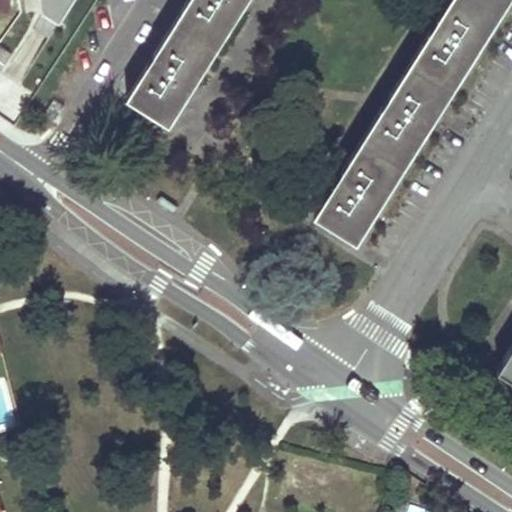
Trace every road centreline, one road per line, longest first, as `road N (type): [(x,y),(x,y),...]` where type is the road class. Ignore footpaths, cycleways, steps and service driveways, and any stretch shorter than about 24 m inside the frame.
road 1 (secondary): [(1,152),(66,219),(319,395)]
road 2 (secondary): [(347,376),(44,175)]
road 3 (residential): [(347,376),(471,184)]
road 4 (secondary): [(319,395),(494,511)]
road 5 (residential): [(153,0),(44,175)]
road 6 (secondary): [(511,488),(347,376)]
